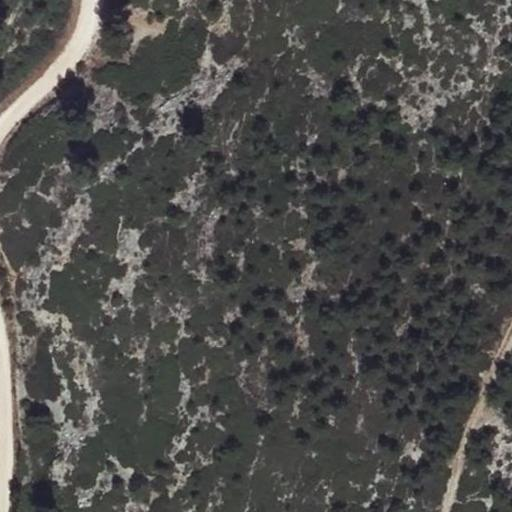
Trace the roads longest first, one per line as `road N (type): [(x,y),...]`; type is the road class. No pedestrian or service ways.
road 1 (track): [(511,331),(475,409),(445,511)]
road 2 (track): [(89,0),(80,52),(0,133)]
